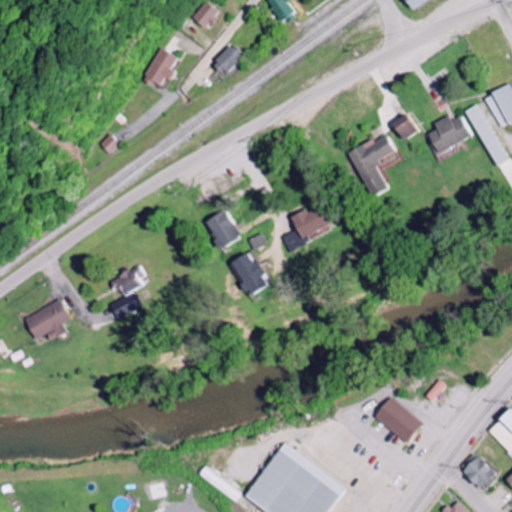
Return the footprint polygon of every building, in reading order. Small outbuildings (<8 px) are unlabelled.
[(293,12),(289,15),(292,18),(286,23),(283,20),(279,23),(271,13),(264,1),(265,0),(287,0),(288,1),(285,3),(293,12)] [(428,0),(413,11),(406,0),(428,0)] [(201,28),(189,18),(202,1),(215,11),(210,17),(213,19),(209,25),(206,23),(201,28)] [(224,73),(221,70),(218,73),(211,66),(214,63),(212,60),(227,47),(229,49),(232,46),(239,53),(235,56),(238,60),(224,73)] [(157,86),(163,78),(166,80),(171,73),(168,70),(175,59),(158,48),(141,75),(143,76),(140,81),(148,86),(150,82),(157,86)] [(511,85),(494,93),(495,96),(489,98),(502,129),(511,124),(511,85)] [(511,187),(511,160),(481,104),(469,111),(511,187)] [(419,133),(409,115),(394,123),(405,141),(419,133)] [(440,154),(474,137),(463,117),(454,122),(451,116),(436,124),(439,130),(430,134),(440,154)] [(107,154),(97,144),(107,135),(117,145),(107,154)] [(350,153),(374,198),(390,190),(377,164),(397,154),(388,136),(376,143),(374,140),(350,153)] [(295,218),(305,243),(334,231),(323,206),(295,218)] [(206,224),(225,250),(244,237),(225,211),(206,224)] [(307,246),(299,230),(284,238),(293,253),(307,246)] [(251,297),(271,286),(265,277),(268,275),(260,261),(256,263),(251,254),(233,263),(251,297)] [(126,296),(149,284),(140,267),(112,282),(118,291),(122,289),(126,296)] [(146,308),(141,293),(113,303),(118,318),(146,308)] [(27,318),(38,341),(51,334),(54,342),(70,334),(65,324),(73,321),(64,301),(27,318)] [(429,396),(436,401),(450,385),(443,379),(429,396)] [(409,443),(378,417),(394,397),(425,422),(409,443)] [(511,408),(511,457),(509,454),(511,452),(491,431),(503,420),(502,418),(511,408)] [(268,511),(331,511),(349,490),(287,443),(248,497),(268,511)] [(465,472),(467,469),(464,466),(475,454),(478,458),(480,456),(497,473),(496,475),(498,479),(487,490),(484,487),(482,489),(479,486),(465,472)] [(446,511),(469,511),(459,501),(446,511)]
